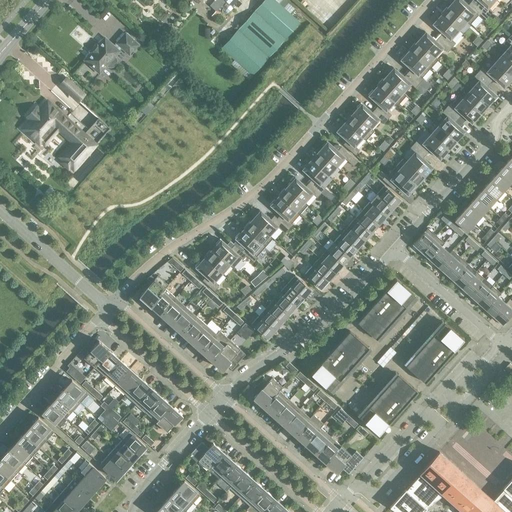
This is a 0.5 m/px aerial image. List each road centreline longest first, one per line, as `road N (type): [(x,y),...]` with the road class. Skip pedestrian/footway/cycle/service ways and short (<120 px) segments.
road 1 (residential): [(114,298),(166,250),(263,185),(430,0)]
road 2 (residential): [(224,395),(322,320),(394,249)]
road 3 (residential): [(394,249),(494,139),(496,120),(511,104)]
road 4 (residential): [(340,500),(224,395)]
road 5 (residential): [(0,429),(99,316)]
road 6 (residential): [(224,395),(114,298)]
road 7 (residential): [(208,414),(318,511)]
road 8 (residential): [(99,316),(208,414)]
road 9 (residential): [(505,341),(394,249)]
road 10 (residential): [(105,309),(0,212)]
road 11 (residential): [(130,511),(143,483),(208,414)]
